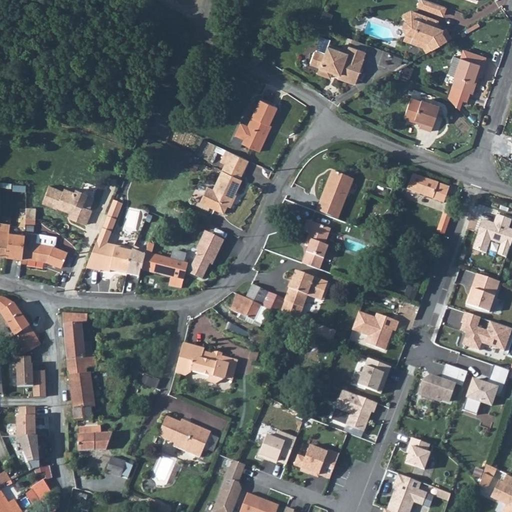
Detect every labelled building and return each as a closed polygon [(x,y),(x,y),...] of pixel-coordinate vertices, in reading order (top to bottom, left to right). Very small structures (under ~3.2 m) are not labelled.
[(446,3),(436,0),(420,0),(419,4),(442,13),(446,3)] [(422,45),(425,52),(448,37),(445,30),(434,26),(436,20),(421,15),(419,20),(412,18),(406,22),(403,28),(404,32),(410,35),(409,40),(422,45)] [(317,50),(312,62),(322,66),(320,71),(331,76),(333,70),(340,72),(339,75),(357,81),(367,50),(351,45),(348,51),(330,45),(327,53),(317,50)] [(460,58),(482,66),(484,59),(463,51),(460,58)] [(453,76),(459,59),(453,57),(447,74),(453,76)] [(455,78),(451,88),(471,95),(475,85),(473,84),(475,78),(480,80),(484,67),(482,66),(460,58),(459,59),(453,76),(453,77),(455,78)] [(409,98),(401,118),(412,122),(413,119),(418,121),(416,127),(429,132),(438,107),(420,100),(419,102),(409,98)] [(241,144),(244,145),(264,104),(258,101),(246,127),(248,128),(241,144)] [(244,145),(246,146),(258,152),(265,135),(263,134),(275,109),(264,104),(244,145)] [(204,140),(197,154),(209,159),(216,145),(204,140)] [(206,186),(198,202),(222,213),(226,206),(228,207),(240,180),(238,179),(247,161),(224,150),(218,163),(223,165),(211,189),(206,186)] [(351,178),(331,169),(318,199),(320,200),(317,209),(335,217),(351,178)] [(407,189),(433,198),(432,199),(444,203),(450,187),(412,174),(407,189)] [(85,183),(84,191),(96,193),(98,186),(85,183)] [(67,217),(84,224),(89,208),(87,208),(92,196),(84,193),(85,193),(74,188),(72,192),(62,188),(60,191),(46,185),(40,202),(55,208),(55,205),(70,211),(67,217)] [(100,227),(111,231),(121,202),(111,199),(100,227)] [(36,224),(38,208),(28,207),(27,223),(36,224)] [(437,230),(445,233),(453,213),(444,210),(437,230)] [(507,257),(511,241),(511,229),(509,228),(511,219),(497,214),(494,223),(484,219),(474,248),(486,253),(491,240),(501,244),(498,254),(507,257)] [(303,264),(320,270),(322,266),(316,263),(328,239),(331,229),(310,221),(305,232),(310,234),(305,247),(308,249),(303,264)] [(118,248),(118,246),(106,242),(111,231),(100,227),(99,228),(85,267),(99,271),(99,269),(109,272),(110,268),(113,269),(118,248)] [(201,238),(217,245),(212,255),(215,256),(223,240),(204,231),(201,238)] [(5,256),(21,258),(24,235),(7,232),(5,256)] [(29,233),(24,232),(24,235),(21,258),(20,263),(26,264),(27,259),(46,262),(60,267),(67,252),(55,246),(55,244),(36,241),(36,233),(29,233)] [(134,247),(140,248),(142,240),(137,238),(134,247)] [(187,265),(185,270),(189,271),(188,273),(202,279),(209,262),(212,264),(215,256),(212,255),(217,245),(201,238),(196,250),(198,251),(191,266),(187,265)] [(316,263),(322,266),(329,247),(325,245),(328,239),(316,263)] [(141,270),(171,277),(169,286),(180,288),(185,270),(187,265),(187,264),(152,254),(154,244),(149,242),(147,250),(141,270)] [(113,269),(115,269),(117,271),(126,274),(128,267),(133,250),(118,246),(118,248),(113,269)] [(128,267),(141,270),(147,250),(140,248),(134,247),(133,250),(128,267)] [(284,317),(298,323),(308,296),(322,301),(328,283),(296,271),(281,315),(283,316),(284,317)] [(474,273),(463,303),(488,311),(497,282),(474,273)] [(246,299),(261,306),(267,309),(269,304),(263,302),(268,291),(253,284),(246,299)] [(231,310),(254,320),(261,306),(246,299),(237,295),(231,310)] [(0,296),(0,313),(2,316),(14,336),(15,336),(20,344),(16,347),(20,355),(40,345),(13,303),(3,297),(0,296)] [(397,314),(400,306),(375,296),(372,304),(397,314)] [(254,320),(261,323),(268,309),(267,309),(261,306),(254,320)] [(384,349),(394,320),(374,312),(373,316),(357,310),(351,329),(366,335),(364,342),(384,349)] [(480,318),(464,312),(461,322),(466,324),(463,332),(466,333),(462,344),(478,350),(481,343),(504,351),(511,329),(490,321),(486,331),(477,327),(480,318)] [(62,314),(68,376),(69,376),(87,373),(86,366),(96,365),(95,354),(92,354),(91,342),(91,341),(83,342),(81,323),(85,322),(87,322),(87,319),(87,315),(67,314),(62,314)] [(312,322),(309,331),(335,339),(338,330),(312,322)] [(232,323),(230,329),(247,337),(250,331),(232,323)] [(251,335),(262,340),(265,332),(254,327),(251,335)] [(174,370),(184,373),(190,371),(191,370),(208,374),(215,355),(210,354),(201,351),(202,348),(182,343),(174,370)] [(30,355),(16,356),(16,363),(13,363),(14,385),(31,384),(30,355)] [(208,374),(208,375),(207,382),(213,384),(223,379),(228,363),(220,361),(221,357),(215,355),(208,374)] [(389,374),(393,366),(387,364),(376,359),(370,356),(359,384),(382,393),(387,380),(383,378),(385,373),(389,374)] [(221,357),(220,361),(228,363),(223,379),(231,381),(236,361),(221,357)] [(467,372),(446,364),(441,379),(431,376),(423,381),(418,394),(433,399),(435,401),(438,400),(441,398),(449,401),(456,379),(464,382),(467,372)] [(69,376),(71,393),(89,390),(89,392),(96,391),(95,384),(99,384),(98,381),(95,382),(94,381),(88,382),(87,378),(92,378),(98,376),(96,365),(86,366),(87,373),(69,376)] [(473,379),(462,410),(476,415),(481,402),(491,406),(495,395),(499,396),(502,392),(509,371),(493,365),(488,379),(482,382),(473,379)] [(70,393),(74,422),(93,419),(90,399),(89,392),(89,390),(71,393),(70,393)] [(374,414),(377,405),(371,403),(360,398),(342,392),(336,410),(350,415),(346,426),(364,433),(368,423),(366,418),(368,412),(374,414)] [(34,406),(17,406),(17,414),(13,414),(14,435),(33,434),(32,414),(34,414),(34,406)] [(180,423),(167,417),(158,437),(174,444),(174,446),(200,457),(211,433),(187,422),(186,425),(180,423)] [(75,452),(103,452),(104,448),(110,435),(99,435),(99,428),(77,429),(77,436),(75,436),(75,452)] [(270,460),(286,466),(291,453),(296,439),(278,432),(275,439),(267,436),(258,458),(269,462),(270,460)] [(33,434),(14,435),(18,447),(13,452),(16,460),(24,461),(29,468),(38,466),(35,434),(33,434)] [(430,445),(412,438),(409,446),(411,447),(405,463),(423,470),(430,454),(427,453),(430,445)] [(305,443),(300,453),(306,455),(310,445),(305,443)] [(294,467),(330,481),(339,456),(328,451),(327,454),(310,447),(305,460),(298,457),(294,467)] [(106,473),(121,478),(126,462),(111,457),(106,473)] [(245,465),(233,461),(214,511),(232,511),(241,489),(238,482),(245,465)] [(483,474),(483,475),(490,478),(491,478),(494,471),(485,466),(483,474)] [(397,475),(391,489),(396,491),(393,498),(391,497),(385,511),(387,511),(408,511),(412,503),(421,507),(426,494),(417,491),(420,484),(397,475)] [(483,475),(478,486),(485,489),(490,478),(483,475)] [(511,511),(511,478),(507,477),(503,485),(497,482),(489,499),(505,506),(502,511),(511,511)] [(38,502),(51,495),(41,480),(29,488),(38,502)] [(0,511),(20,511),(9,494),(4,497),(0,490),(0,511)] [(247,494),(240,511),(276,511),(279,506),(265,501),(263,503),(255,500),(256,497),(247,494)] [(146,509),(156,511),(171,511),(174,505),(150,498),(146,509)]
